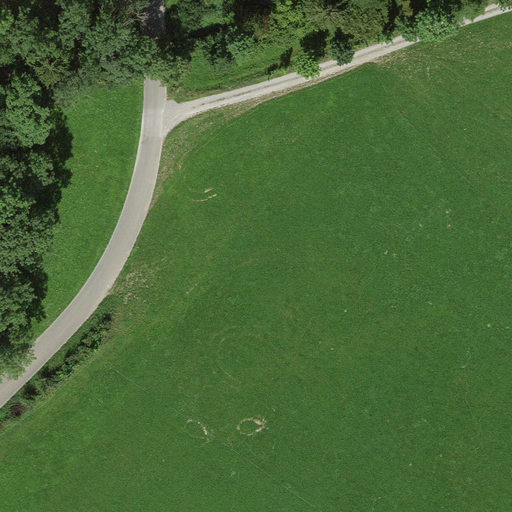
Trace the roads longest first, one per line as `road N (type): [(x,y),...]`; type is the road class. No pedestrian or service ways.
road 1 (track): [(156,117),(265,90),(511,8)]
road 2 (residential): [(0,394),(106,276),(136,215),(156,117)]
